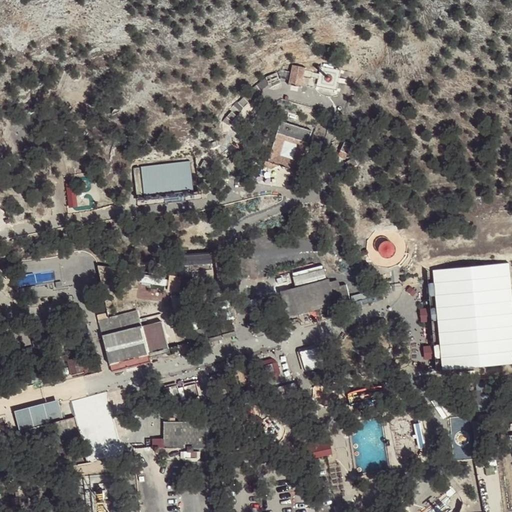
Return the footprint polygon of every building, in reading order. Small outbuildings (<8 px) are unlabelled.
[(288,83),(302,85),(305,67),(292,64),(291,71),(289,80),(288,83)] [(282,69),(276,72),(279,78),(281,78),(289,80),(291,71),(282,69)] [(279,78),(276,72),(266,76),(269,83),(279,78)] [(269,83),(266,76),(256,84),(261,90),(269,83)] [(279,78),(269,83),(271,87),(281,83),(279,78)] [(261,90),(256,84),(251,89),(256,95),(261,90)] [(256,95),(251,89),(244,96),(249,101),(256,95)] [(249,101),(244,96),(239,102),(244,107),(249,101)] [(227,116),(232,120),(237,115),(232,110),(227,116)] [(232,120),(227,116),(223,120),(229,125),(232,120)] [(312,130),(281,121),(269,159),(267,158),(265,163),(275,167),(276,161),(300,169),(312,130)] [(341,149),(348,153),(352,144),(345,140),(341,149)] [(348,153),(341,149),(339,154),(345,158),(348,153)] [(358,163),(354,157),(346,161),(349,168),(358,163)] [(204,159),(200,166),(206,169),(209,162),(204,159)] [(194,189),(191,161),(133,167),(136,195),(194,189)] [(79,205),(78,190),(69,191),(70,206),(79,205)] [(394,248),(394,245),(393,242),(391,240),(388,239),(386,238),(383,238),(381,240),(379,242),(378,244),(377,247),(378,249),(379,252),(381,253),(383,255),(386,255),(389,254),(392,253),(393,250),(394,248)] [(511,317),(507,263),(433,270),(434,282),(435,294),(436,307),(438,320),(439,337),(441,351),(443,372),(511,365),(511,317)] [(292,272),(296,286),(327,277),(323,264),(292,272)] [(181,290),(181,274),(170,274),(170,290),(181,290)] [(290,314),(351,298),(350,296),(347,283),(340,284),(338,279),(331,281),(330,277),(327,277),(296,286),(283,289),(290,314)] [(411,285),(407,289),(413,296),(417,292),(411,285)] [(367,292),(350,296),(351,298),(352,302),(368,297),(367,292)] [(432,321),(431,307),(420,308),(421,322),(432,321)] [(99,319),(103,334),(141,324),(137,309),(108,317),(99,319)] [(99,319),(108,317),(107,311),(98,313),(99,319)] [(162,320),(141,324),(148,351),(169,346),(162,320)] [(149,354),(148,351),(141,324),(103,334),(110,363),(149,354)] [(233,324),(221,328),(223,333),(235,329),(233,324)] [(210,341),(222,338),(220,328),(207,331),(209,337),(210,341)] [(31,340),(32,346),(35,359),(49,357),(45,337),(31,340)] [(435,351),(434,337),(423,338),(424,352),(435,351)] [(300,350),(305,370),(325,365),(320,345),(300,350)] [(2,352),(2,355),(5,367),(35,359),(32,346),(2,352)] [(170,351),(169,346),(148,351),(149,354),(149,357),(170,351)] [(149,357),(149,354),(110,363),(112,369),(150,359),(149,357)] [(44,380),(83,371),(79,355),(58,360),(59,366),(42,370),(44,380)] [(261,362),(262,365),(273,362),(276,373),(265,376),(266,380),(279,376),(281,371),(278,361),(272,358),(261,362)] [(256,362),(233,369),(238,388),(262,381),(256,362)] [(276,373),(273,362),(262,365),(265,376),(276,373)] [(21,385),(41,381),(38,371),(18,375),(21,385)] [(221,393),(231,391),(226,371),(215,373),(221,393)] [(187,398),(200,395),(197,382),(183,385),(187,398)] [(298,395),(294,382),(270,388),(274,402),(298,395)] [(180,400),(177,387),(163,390),(166,403),(180,400)] [(332,390),(322,393),(326,407),(336,404),(332,390)] [(153,391),(149,392),(148,394),(148,397),(151,399),(154,399),(156,397),(155,393),(153,391)] [(77,416),(113,407),(109,392),(73,400),(77,416)] [(62,398),(18,410),(23,428),(66,417),(62,398)] [(124,452),(113,407),(77,416),(86,450),(89,461),(124,452)] [(77,416),(65,419),(74,453),(86,450),(77,416)] [(59,456),(74,453),(65,419),(63,419),(19,431),(16,431),(20,446),(31,443),(30,436),(38,434),(39,439),(53,436),(59,456)] [(163,437),(164,446),(187,447),(194,447),(222,447),(222,420),(164,420),(163,437)] [(0,452),(0,453),(12,450),(8,431),(0,433),(0,452)] [(326,455),(333,453),(330,440),(320,442),(319,436),(308,438),(310,444),(301,446),(304,460),(326,455)] [(164,446),(163,437),(153,438),(153,446),(155,446),(159,446),(164,446)] [(184,457),(184,451),(181,451),(181,458),(184,461),(198,461),(200,457),(200,451),(197,451),(197,457),(184,457)] [(492,511),(493,511),(489,484),(482,486),(485,511),(492,511)]
